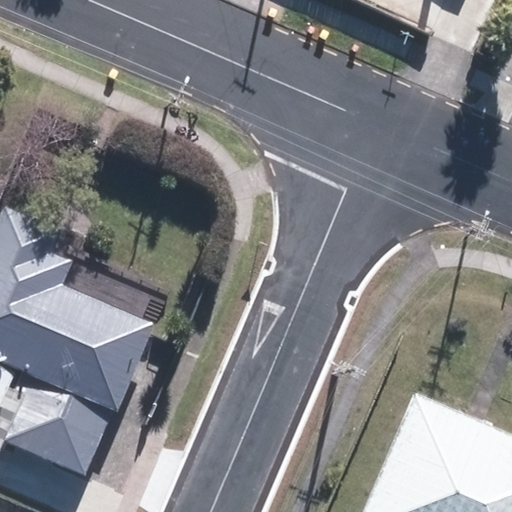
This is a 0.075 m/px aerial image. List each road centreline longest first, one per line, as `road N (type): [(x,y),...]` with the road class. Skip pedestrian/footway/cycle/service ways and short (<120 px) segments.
road 1 (residential): [(376,123),(206,511)]
road 2 (residential): [(89,0),(376,123)]
road 3 (residential): [(376,123),(511,181)]
